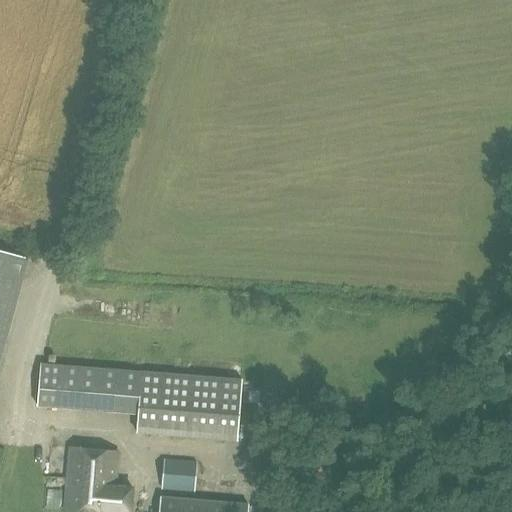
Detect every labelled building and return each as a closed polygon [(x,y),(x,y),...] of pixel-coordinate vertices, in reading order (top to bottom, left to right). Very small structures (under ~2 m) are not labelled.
[(0,359),(28,259),(0,251),(0,359)] [(43,363),(39,405),(140,415),(138,434),(238,445),(244,384),(43,363)] [(66,511),(129,511),(132,489),(115,487),(118,453),(71,448),(64,511),(66,511)] [(195,493),(198,462),(166,459),(163,482),(154,481),(154,488),(195,493)] [(242,511),(242,509),(162,503),(160,511),(242,511)]
